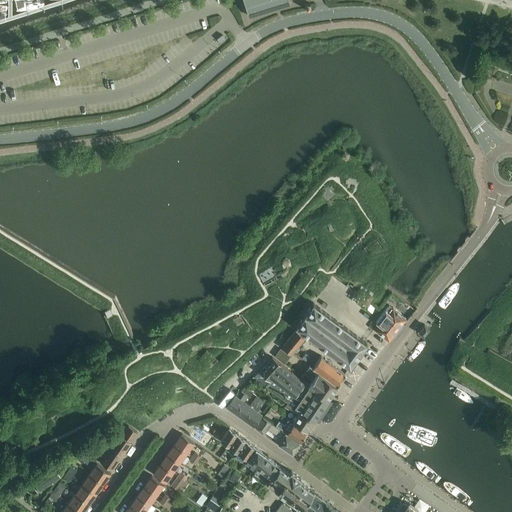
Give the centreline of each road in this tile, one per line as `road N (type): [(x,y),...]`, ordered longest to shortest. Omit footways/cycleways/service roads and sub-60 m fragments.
road 1 (tertiary): [(500,152),(413,33),(366,13),(274,27),(175,102),(138,120),(0,140)]
road 2 (unclassified): [(335,428),(482,229),(501,190)]
